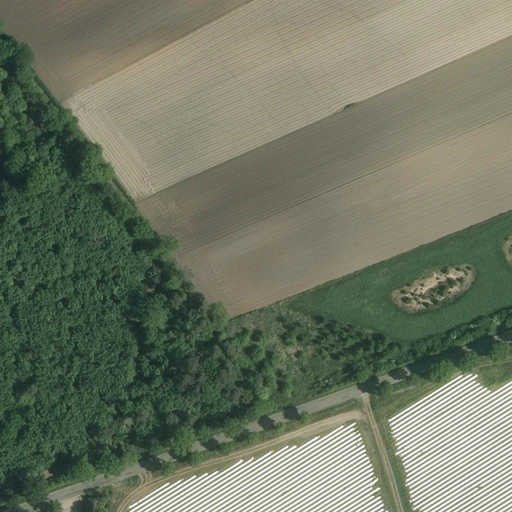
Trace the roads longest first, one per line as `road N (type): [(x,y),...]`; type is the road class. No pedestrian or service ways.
road 1 (unclassified): [(16,511),(511,335)]
road 2 (track): [(363,390),(394,511)]
